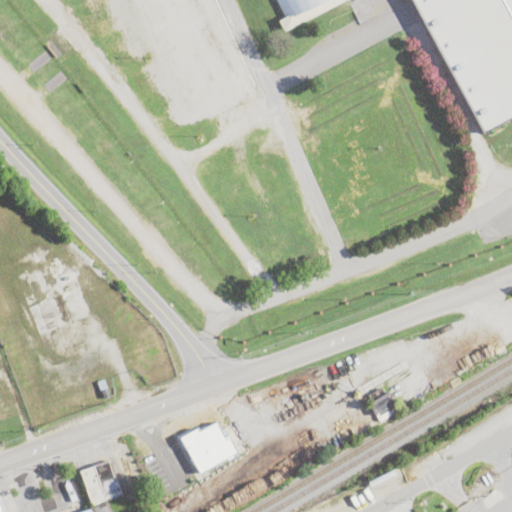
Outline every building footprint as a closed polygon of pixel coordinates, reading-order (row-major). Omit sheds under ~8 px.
[(148,0),(185,95),(234,77),(204,0),(148,0)] [(342,0),(284,30),(280,21),(286,17),(277,0),(342,0)] [(511,117),(484,133),(483,134),(410,0),(511,0),(511,117)] [(347,246),(365,238),(360,226),(342,233),(347,246)] [(104,377),(111,395),(105,397),(102,390),(101,391),(97,380),(104,377)] [(0,381),(5,380),(14,409),(1,413),(0,409),(0,381)] [(382,388),(385,392),(388,391),(395,403),(376,414),(369,403),(372,401),(369,395),(382,388)] [(216,420),(225,434),(228,432),(238,449),(200,472),(179,436),(197,426),(199,430),(216,420)] [(111,511),(96,511),(94,508),(81,471),(110,460),(122,495),(105,500),(111,511)]
